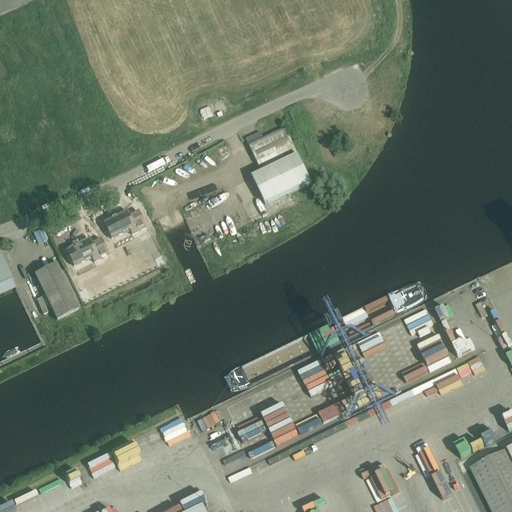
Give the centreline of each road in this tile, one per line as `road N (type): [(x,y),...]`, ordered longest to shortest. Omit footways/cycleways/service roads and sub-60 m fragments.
road 1 (unclassified): [(0,231),(301,93),(347,90)]
road 2 (unknown): [(285,511),(275,482),(283,471),(383,425),(408,424),(428,429),(444,448),(473,511)]
